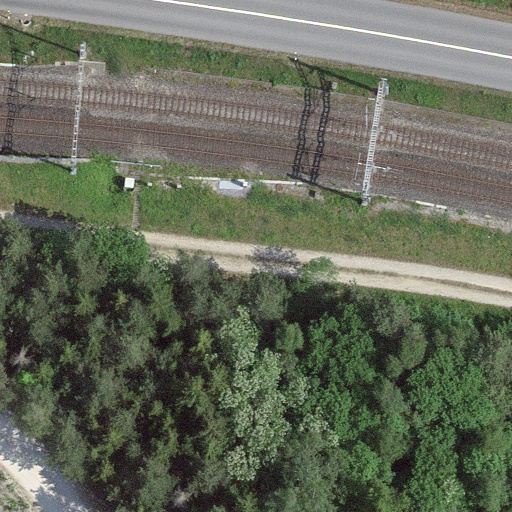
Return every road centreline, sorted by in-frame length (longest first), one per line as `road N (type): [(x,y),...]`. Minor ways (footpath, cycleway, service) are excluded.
road 1 (track): [(511,294),(0,233)]
road 2 (primary): [(154,0),(511,58)]
